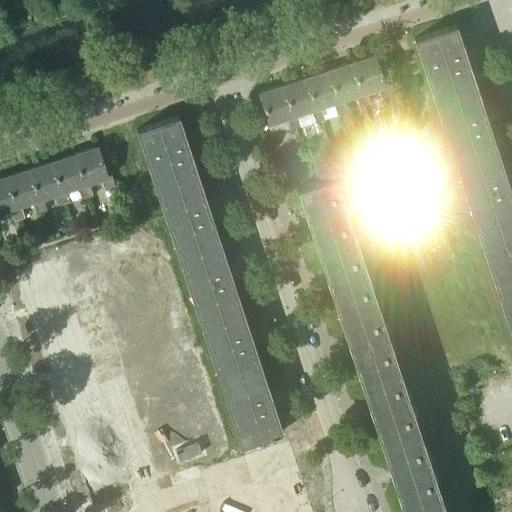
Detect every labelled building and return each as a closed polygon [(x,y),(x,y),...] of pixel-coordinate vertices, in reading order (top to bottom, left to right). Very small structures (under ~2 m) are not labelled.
[(45,0),(32,0),(36,12),(48,8),(45,0)] [(511,340),(511,200),(454,23),(412,37),(511,340)] [(376,48),(247,84),(258,121),(286,113),(289,126),(355,108),(354,105),(389,95),(376,48)] [(177,115),(135,129),(156,192),(198,178),(177,115)] [(33,210),(79,197),(75,182),(108,174),(100,141),(0,166),(0,206),(30,198),(33,210)] [(316,251),(354,238),(333,173),(294,186),(316,251)] [(219,241),(198,178),(156,192),(176,255),(219,241)] [(404,198),(379,206),(391,244),(416,236),(404,198)] [(376,302),(354,238),(316,251),(337,315),(376,302)] [(240,304),(219,241),(176,255),(197,318),(240,304)] [(31,260),(0,269),(0,279),(69,511),(112,511),(96,457),(95,467),(79,412),(79,416),(63,364),(64,363),(51,322),(53,321),(68,323),(68,318),(77,348),(88,349),(62,263),(31,260)] [(397,367),(376,302),(337,315),(358,380),(397,367)] [(260,367),(240,304),(197,318),(218,381),(260,367)] [(281,430),(260,367),(218,381),(239,444),(281,430)] [(358,380),(379,444),(418,431),(397,367),(358,380)] [(379,444),(400,508),(439,496),(418,431),(379,444)] [(138,503),(125,461),(99,469),(112,511),(141,511),(139,503),(138,503)] [(511,511),(511,494),(487,501),(489,511),(511,511)] [(444,511),(439,496),(400,508),(401,511),(444,511)]
